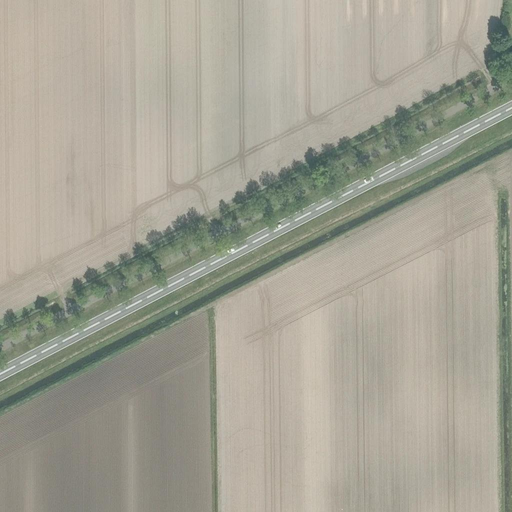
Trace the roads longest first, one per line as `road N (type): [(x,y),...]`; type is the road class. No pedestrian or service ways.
road 1 (unclassified): [(0,350),(511,81)]
road 2 (trunk): [(0,374),(511,107)]
